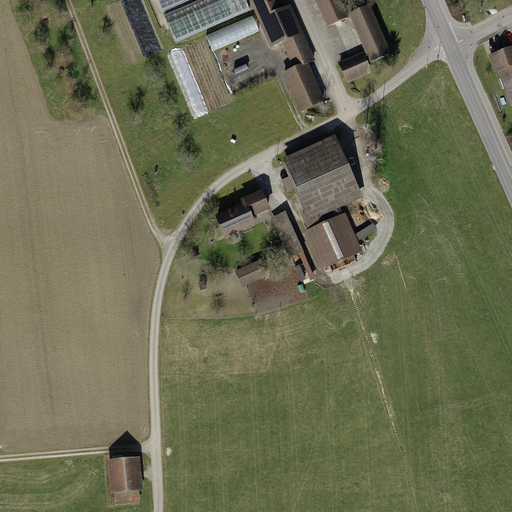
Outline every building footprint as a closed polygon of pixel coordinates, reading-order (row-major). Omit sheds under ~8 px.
[(156,0),(161,11),(188,0),(156,0)] [(245,0),(198,0),(163,15),(174,42),(250,10),(245,0)] [(249,0),(270,48),(281,43),(292,69),(281,74),(298,114),(322,104),(306,65),(314,61),(290,4),(282,8),(278,0),(249,0)] [(337,62),(347,84),(371,73),(366,63),(389,52),(368,5),(347,15),(339,0),(313,0),(327,28),(349,18),(363,50),(337,62)] [(252,18),(206,37),(213,54),(259,34),(252,18)] [(511,47),(487,57),(495,76),(511,69),(511,47)] [(356,244),(377,230),(373,224),(353,237),(344,215),(336,218),(333,209),(359,198),(333,137),(282,159),(284,163),(282,164),(289,179),(282,181),(287,192),(293,190),(304,214),(300,215),(307,231),(304,232),(320,270),(360,253),(356,244)] [(242,197),(252,221),(278,210),(268,186),(242,197)] [(271,220),(289,260),(302,254),(284,214),(271,220)] [(209,246),(203,248),(206,256),(212,254),(209,246)] [(303,259),(292,264),(303,289),(314,284),(303,259)] [(260,260),(234,272),(242,288),(267,276),(260,260)] [(140,457),(106,460),(109,491),(112,491),(113,504),(139,502),(138,488),(142,488),(140,457)]
